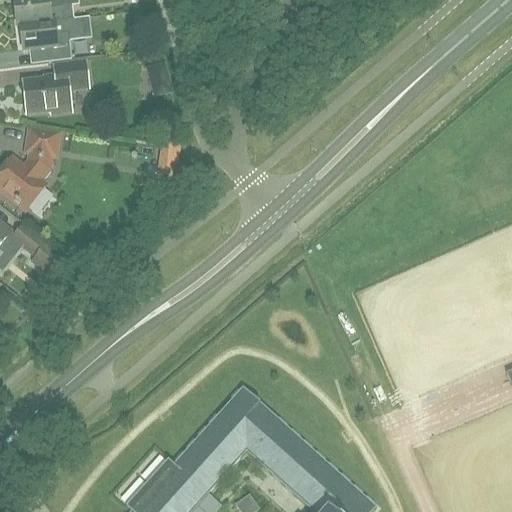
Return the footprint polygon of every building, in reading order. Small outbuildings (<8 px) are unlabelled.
[(17,28),(77,21),(74,21),(72,9),(63,10),(61,0),(33,0),(14,2),(17,28)] [(69,38),(79,37),(77,21),(17,28),(17,29),(20,29),(23,54),(47,51),(49,65),(72,62),(69,38)] [(70,93),(88,90),(85,65),(54,68),(56,82),(23,86),(27,116),(49,113),(50,117),(72,114),(70,93)] [(55,162),(59,136),(29,132),(25,158),(29,158),(28,163),(23,169),(12,161),(0,175),(0,193),(26,213),(46,187),(41,183),(49,172),(51,161),(55,162)] [(161,141),(156,179),(174,181),(180,144),(161,141)] [(0,249),(11,235),(0,225),(0,249)] [(62,262),(46,250),(48,248),(22,228),(13,241),(37,260),(33,264),(50,277),(62,262)] [(374,511),(376,510),(242,390),(173,467),(167,462),(126,509),(128,511),(374,511)] [(387,466),(394,482),(407,477),(400,460),(387,466)]
